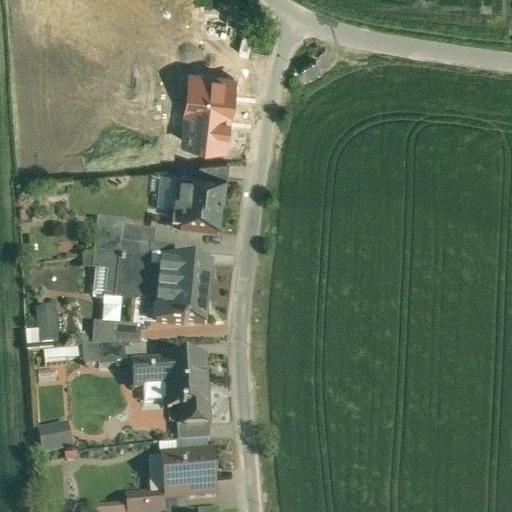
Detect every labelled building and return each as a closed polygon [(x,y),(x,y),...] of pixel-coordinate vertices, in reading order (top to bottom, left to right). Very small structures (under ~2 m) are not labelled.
[(227,161),(200,164),(199,175),(223,177),(223,178),(225,178),(227,161)] [(199,175),(177,172),(172,218),(181,219),(179,233),(217,237),(223,178),(223,177),(199,175)] [(158,189),(138,188),(139,185),(127,184),(125,209),(136,210),(135,216),(155,217),(158,189)] [(122,231),(98,229),(96,247),(121,245),(122,231)] [(152,234),(122,231),(121,245),(151,248),(152,234)] [(210,266),(150,260),(151,248),(121,245),(96,247),(94,262),(119,264),(115,299),(157,303),(155,325),(187,328),(187,326),(203,327),(206,303),(210,266)] [(78,361),(77,349),(57,351),(54,308),(35,309),(36,332),(24,333),(26,353),(43,352),(43,364),(78,361)] [(140,330),(112,328),(111,347),(124,346),(139,345),(140,330)] [(111,347),(96,349),(98,370),(125,368),(124,346),(111,347)] [(204,360),(163,363),(163,364),(132,366),(133,391),(165,389),(166,412),(181,411),(182,428),(182,429),(207,427),(206,410),(207,410),(204,360)] [(68,425),(37,428),(39,454),(70,451),(68,425)] [(207,427),(182,429),(182,428),(176,429),(177,445),(208,443),(208,427),(207,427)] [(210,455),(162,460),(165,502),(214,497),(210,455)] [(162,511),(161,495),(125,498),(126,511),(162,511)]
